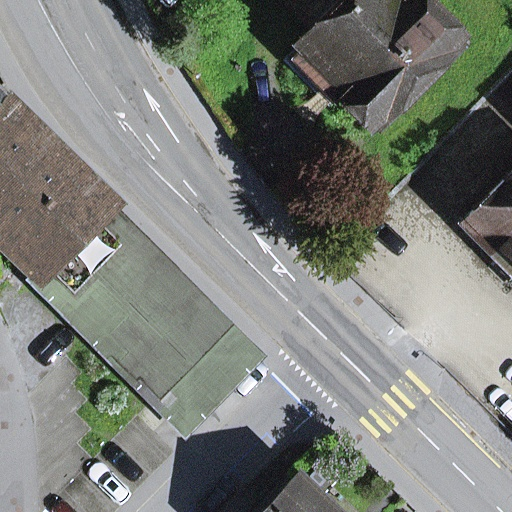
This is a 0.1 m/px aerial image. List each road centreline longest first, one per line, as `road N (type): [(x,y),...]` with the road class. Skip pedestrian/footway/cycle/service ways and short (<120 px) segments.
road 1 (secondary): [(45,0),(135,147),(333,345)]
road 2 (secondary): [(333,345),(501,511)]
road 3 (residential): [(171,511),(333,345)]
